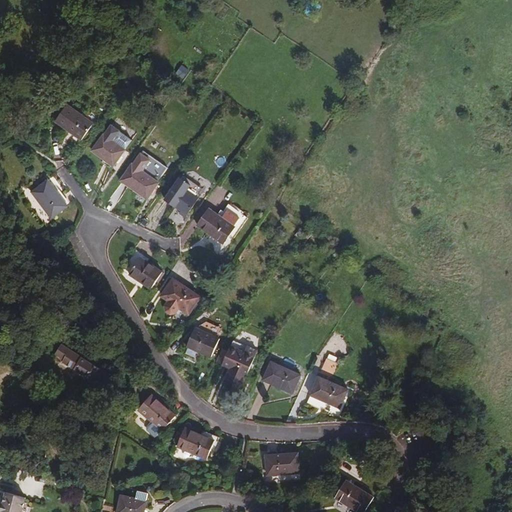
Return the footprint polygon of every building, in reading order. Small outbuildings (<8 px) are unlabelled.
[(183,79),(191,71),(184,64),(176,72),(183,79)] [(81,140),(93,124),(67,105),(55,122),(81,140)] [(113,166),(125,150),(103,134),(92,150),(113,166)] [(147,199),(158,183),(132,165),(120,181),(128,186),(125,192),(126,196),(129,199),(134,198),(138,193),(147,199)] [(51,218),(67,206),(48,180),(32,192),(51,218)] [(177,228),(197,199),(175,184),(164,201),(177,209),(168,222),(177,228)] [(230,241),(246,218),(229,206),(224,213),(220,210),(216,215),(208,210),(197,226),(222,244),(226,238),(230,241)] [(152,288),(163,272),(135,253),(122,273),(126,278),(130,273),(152,288)] [(190,314),(200,298),(173,280),(162,296),(170,301),(166,306),(167,311),(171,314),(176,313),(179,307),(190,314)] [(211,357),(220,339),(196,327),(188,345),(211,357)] [(245,351),(247,346),(234,339),(231,345),(245,351)] [(258,350),(247,346),(245,351),(231,345),(229,351),(223,365),(232,368),(227,380),(243,386),(258,350)] [(216,362),(223,365),(229,351),(222,348),(216,362)] [(97,384),(102,374),(60,349),(59,350),(54,359),(63,363),(62,365),(87,380),(86,383),(89,384),(91,385),(94,382),(97,384)] [(333,382),(340,365),(326,359),(311,393),(314,395),(311,403),(337,414),(349,388),(333,382)] [(293,392),(301,373),(272,361),(264,379),(293,392)] [(162,431),(175,416),(154,396),(141,410),(162,431)] [(207,460),(215,441),(185,429),(177,448),(207,460)] [(301,473),(300,453),(267,456),(269,475),(301,473)] [(360,511),(363,511),(366,493),(336,491),(334,510),(360,511)] [(22,511),(25,496),(5,492),(1,511),(22,511)] [(144,511),(146,502),(121,496),(117,511),(144,511)]
